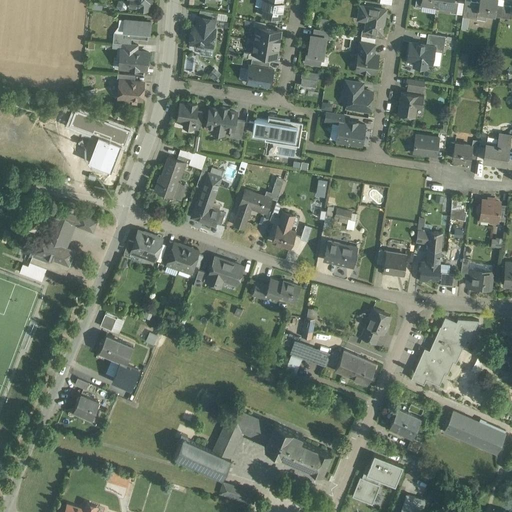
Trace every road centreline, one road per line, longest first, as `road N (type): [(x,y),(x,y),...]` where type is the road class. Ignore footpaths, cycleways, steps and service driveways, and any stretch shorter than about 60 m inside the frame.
road 1 (residential): [(127,212),(5,508)]
road 2 (residential): [(418,301),(127,212)]
road 3 (residential): [(332,511),(418,301)]
road 4 (residential): [(166,84),(282,105),(298,0)]
road 5 (residential): [(401,0),(376,157)]
road 6 (residential): [(166,84),(127,212)]
road 7 (residential): [(127,212),(0,182)]
